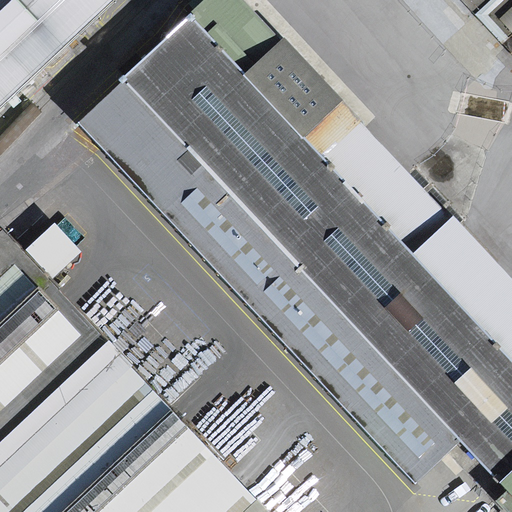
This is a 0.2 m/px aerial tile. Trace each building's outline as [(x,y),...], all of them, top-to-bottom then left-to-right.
[(0,0),(0,128),(129,7),(123,0),(122,0),(0,0)] [(180,15),(64,130),(415,491),(465,449),(511,508),(511,276),(467,232),(511,190),(511,128),(458,75),(452,75),(381,0),(200,0),(182,18),(180,15)] [(511,0),(442,0),(511,82),(511,0)] [(53,276),(83,248),(56,220),(26,247),(53,276)] [(0,511),(264,511),(0,238),(0,511)]
